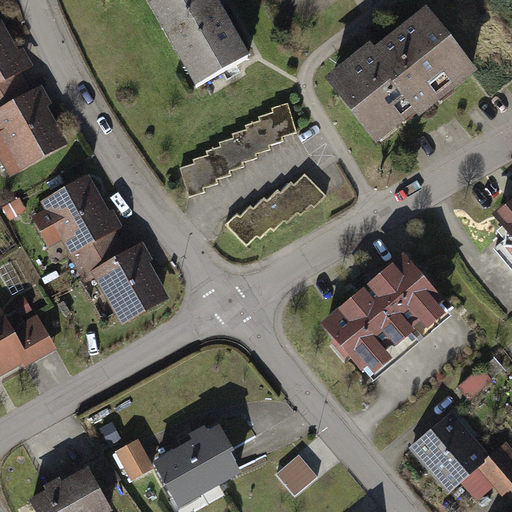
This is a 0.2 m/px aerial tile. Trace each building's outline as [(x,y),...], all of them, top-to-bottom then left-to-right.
[(223,0),(153,0),(200,82),(253,52),(223,0)] [(379,41),(335,76),(383,137),(424,104),(429,111),(482,68),(433,6),(383,46),(379,41)] [(0,84),(22,72),(38,64),(28,46),(22,49),(2,12),(0,13),(0,84)] [(22,72),(0,84),(0,110),(33,92),(22,72)] [(33,92),(0,110),(0,156),(11,175),(72,141),(42,87),(33,92)] [(197,162),(182,166),(191,200),(211,195),(210,189),(224,186),(223,182),(238,178),(237,172),(249,169),(247,162),(261,159),(259,153),(275,150),(273,145),(286,142),(285,137),(300,133),(293,100),(273,104),(274,109),(261,112),(263,120),(248,123),(250,129),(236,132),(237,139),(223,142),(222,148),(211,150),(210,154),(198,157),(197,162)] [(68,237),(78,255),(120,230),(128,226),(94,168),(39,200),(45,210),(35,215),(53,246),(68,237)] [(320,207),(329,196),(305,175),(298,183),(294,180),(285,190),(281,187),(271,199),(266,195),(257,205),(253,201),(246,210),(241,206),(227,221),(251,242),(260,231),(263,234),(274,221),(278,225),(287,214),(291,217),(301,205),(307,210),(314,202),(320,207)] [(133,253),(120,230),(78,255),(91,277),(98,273),(133,253)] [(146,245),(133,253),(98,273),(126,319),(173,292),(146,245)] [(413,255),(332,321),(376,374),(457,308),(413,255)] [(4,308),(0,310),(0,372),(30,357),(14,326),(4,308)] [(14,326),(30,357),(31,359),(57,345),(39,312),(14,326)] [(488,368),(463,386),(474,402),(499,384),(488,368)] [(483,469),(495,458),(453,411),(409,451),(452,498),(483,469)] [(114,421),(102,426),(110,446),(123,440),(114,421)] [(250,468),(228,427),(163,462),(186,503),(250,468)] [(143,440),(119,451),(134,480),(157,468),(143,440)] [(495,458),(483,469),(508,496),(511,492),(511,448),(509,445),(495,458)] [(280,474),(299,496),(322,477),(303,455),(280,474)] [(97,466),(38,499),(44,511),(116,511),(120,510),(97,466)]
